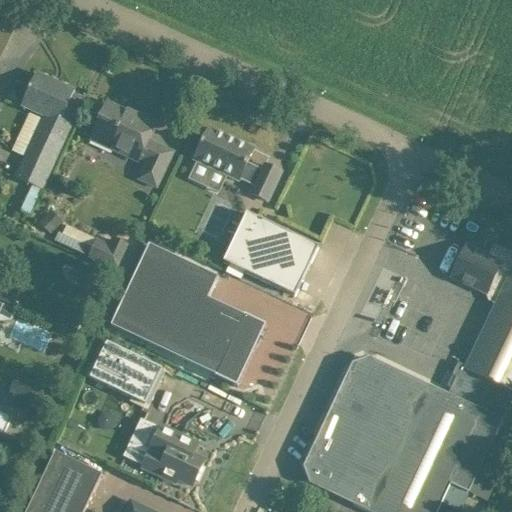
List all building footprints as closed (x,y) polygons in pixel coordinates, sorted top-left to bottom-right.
[(36,74),(27,94),(20,108),(43,118),(15,180),(32,187),(20,212),(29,217),(74,118),(82,100),(72,96),(74,92),(36,74)] [(156,124),(136,114),(127,110),(125,114),(106,105),(102,114),(99,112),(98,113),(96,116),(95,118),(94,121),(93,123),(93,124),(93,126),(96,127),(90,139),(146,165),(139,180),(157,188),(164,172),(172,154),(148,142),(156,124)] [(253,150),(209,129),(208,132),(204,133),(200,142),(201,145),(194,161),(238,182),(239,180),(255,187),(251,195),(267,202),(281,174),(264,166),(262,171),(247,164),(253,150)] [(39,224),(50,235),(63,222),(51,211),(39,224)] [(246,214),(223,263),(295,297),(318,248),(246,214)] [(88,259),(118,273),(130,248),(111,239),(108,246),(97,240),(88,259)] [(511,253),(493,245),(487,257),(465,247),(450,279),(486,296),(488,291),(499,296),(465,368),(458,365),(452,377),(458,380),(450,397),(375,361),(349,371),(306,462),(316,488),(365,511),(437,511),(450,486),(468,494),(511,402),(511,253)] [(260,339),(262,340),(263,338),(261,337),(266,326),(244,316),(244,317),(208,300),(217,279),(149,247),(111,328),(215,377),(215,378),(237,388),(260,339)] [(16,312),(0,304),(0,322),(13,321),(16,312)] [(107,344),(90,380),(145,406),(162,371),(107,344)] [(29,401),(32,387),(13,383),(9,401),(28,405),(29,401)] [(198,446),(162,430),(161,429),(143,469),(175,484),(177,480),(192,487),(195,481),(198,483),(204,470),(201,468),(204,462),(193,457),(198,446)] [(27,511),(85,511),(102,476),(55,454),(27,511)] [(150,511),(131,503),(126,511),(150,511)]
